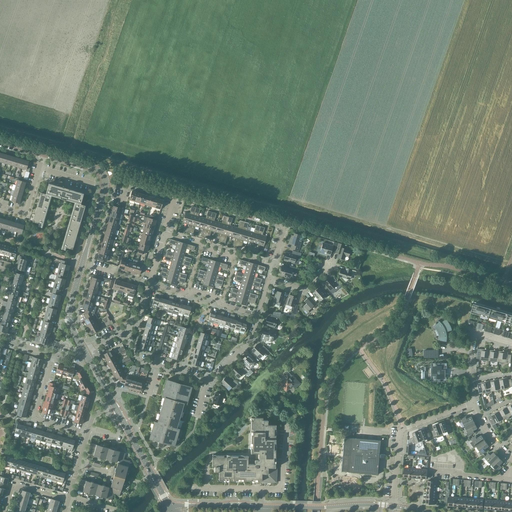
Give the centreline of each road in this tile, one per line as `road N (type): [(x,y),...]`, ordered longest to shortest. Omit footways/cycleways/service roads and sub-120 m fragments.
road 1 (tertiary): [(84,351),(69,310),(105,181),(99,171),(41,153)]
road 2 (residential): [(258,315),(253,335),(210,380),(137,359),(121,331)]
road 3 (residential): [(393,507),(400,429),(474,402)]
road 4 (residential): [(273,264),(283,224),(176,192)]
road 5 (tertiary): [(393,507),(260,507)]
